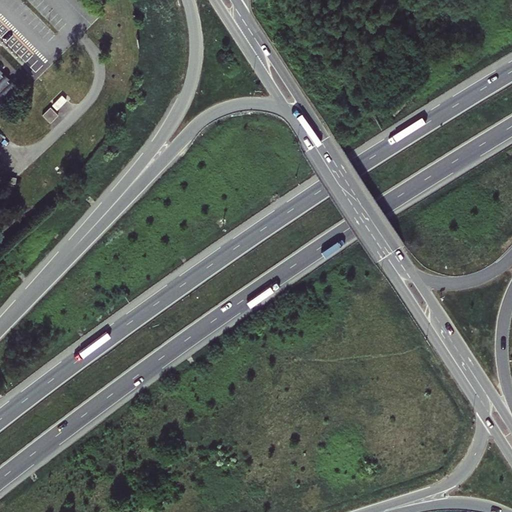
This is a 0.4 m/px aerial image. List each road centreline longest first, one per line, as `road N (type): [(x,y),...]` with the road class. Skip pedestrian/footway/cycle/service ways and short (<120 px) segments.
road 1 (motorway): [(0,479),(287,269),(511,126)]
road 2 (motorway): [(511,71),(231,250),(0,419)]
road 3 (motorway): [(188,0),(196,51),(189,87),(101,217)]
road 4 (motorway): [(286,109),(238,104),(206,118),(101,217)]
road 5 (tertiary): [(413,275),(310,115)]
road 6 (tertiary): [(381,258),(485,415)]
road 7 (tertiary): [(286,109),(381,258)]
road 8 (motorway): [(378,511),(459,476),(478,449),(485,415)]
road 9 (motorway): [(101,217),(0,326)]
road 10 (tertiary): [(486,385),(413,275)]
road 11 (tertiary): [(310,115),(240,5)]
